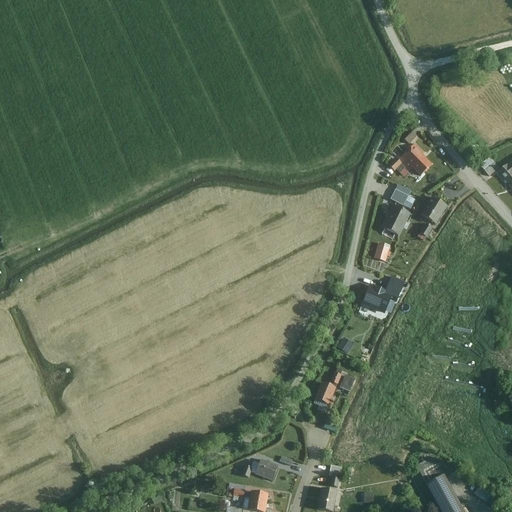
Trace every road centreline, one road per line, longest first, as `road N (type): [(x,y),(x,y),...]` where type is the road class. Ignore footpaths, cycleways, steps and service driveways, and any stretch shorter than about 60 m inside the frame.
road 1 (residential): [(414,100),(383,140),(340,303),(278,415),(247,440),(96,510)]
road 2 (residential): [(511,222),(414,100)]
